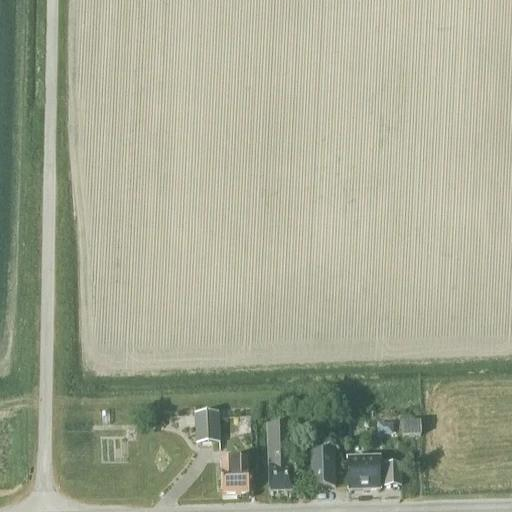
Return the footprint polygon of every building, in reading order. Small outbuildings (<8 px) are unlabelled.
[(219,447),(218,416),(193,417),(195,448),(219,447)] [(401,439),(419,438),(419,426),(401,426),(401,439)] [(268,495),(291,495),(289,429),(266,429),(268,495)] [(309,459),(310,491),(334,490),(334,458),(309,459)] [(347,493),(379,492),(378,462),(346,463),(347,493)] [(221,497),(248,496),(246,463),(219,464),(221,497)] [(383,490),(400,490),(399,470),(383,470),(383,490)]
